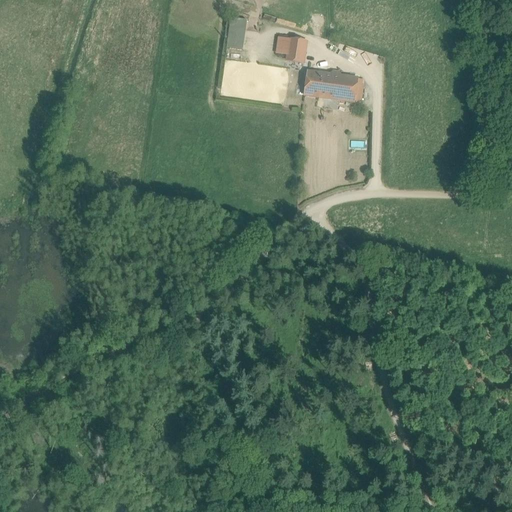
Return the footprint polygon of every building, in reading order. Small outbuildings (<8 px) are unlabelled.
[(247,21),(231,19),(227,49),(243,51),(247,21)] [(276,50),(290,51),(292,37),(277,35),(276,50)] [(306,38),(292,37),(290,51),(289,58),(304,59),(306,38)] [(343,78),(308,73),(305,96),(340,100),(343,78)] [(357,80),(343,78),(340,100),(354,102),(357,80)] [(364,81),(357,80),(354,102),(361,103),(364,81)]
